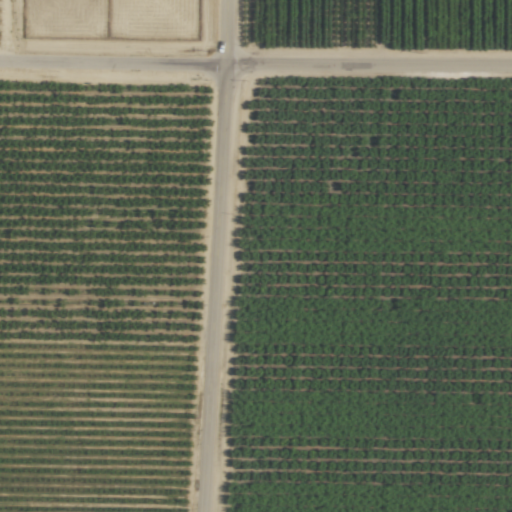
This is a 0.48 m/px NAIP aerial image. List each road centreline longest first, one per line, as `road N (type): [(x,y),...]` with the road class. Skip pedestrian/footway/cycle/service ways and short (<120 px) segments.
road 1 (residential): [(226,0),(204,511)]
road 2 (residential): [(0,63),(511,65)]
